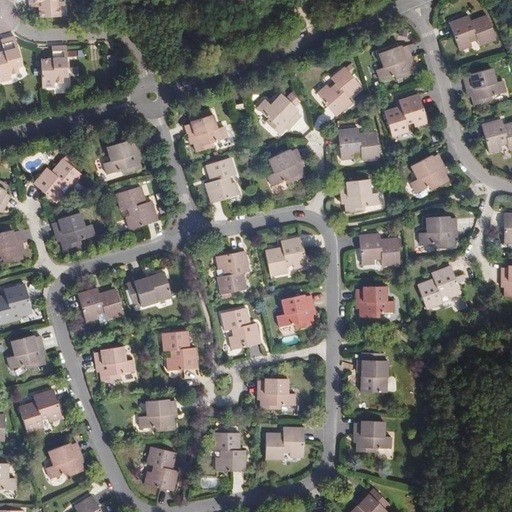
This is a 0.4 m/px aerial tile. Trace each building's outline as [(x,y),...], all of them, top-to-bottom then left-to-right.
[(65,0),(30,0),(30,6),(40,5),(41,15),(61,14),(60,4),(65,4),(65,0)] [(469,13),(450,21),(460,48),(472,43),(471,39),(478,37),(480,42),(497,36),(488,12),(471,18),(469,13)] [(14,37),(11,37),(9,38),(6,39),(4,39),(0,40),(2,49),(3,52),(0,52),(0,81),(10,79),(9,75),(18,73),(16,67),(21,65),(14,37)] [(416,73),(414,64),(411,65),(409,58),(414,56),(410,44),(402,47),(401,43),(379,53),(385,67),(378,70),(382,81),(397,75),(399,80),(416,73)] [(66,73),(66,44),(51,45),(52,53),(52,56),(47,57),(40,57),(41,85),(53,84),(53,80),(62,80),(62,73),(66,73)] [(351,92),(352,94),(361,87),(346,66),(332,77),(336,83),(330,87),(328,84),(318,92),(336,115),(352,102),(348,97),(347,95),(351,92)] [(475,94),(473,95),(475,104),(494,99),(493,94),(507,90),(504,78),(497,80),(493,66),(470,73),(471,74),(465,76),(468,89),(473,88),(475,94)] [(291,121),(293,124),(302,114),(297,109),(299,108),(293,102),(298,97),(291,90),(286,96),(282,92),(271,103),(266,98),(258,106),(269,117),(266,120),(280,133),(287,127),(286,126),(291,121)] [(398,108),(397,105),(385,109),(393,133),(409,128),(407,121),(415,119),(416,124),(429,120),(421,92),(400,98),(402,103),(403,106),(398,108)] [(195,142),(194,142),(197,151),(215,145),(213,140),(228,135),(224,123),(217,126),(212,111),(189,119),(190,123),(184,125),(188,136),(193,135),(195,142)] [(511,122),(509,123),(510,126),(505,127),(505,124),(503,118),(483,123),(491,151),(503,148),(501,143),(509,141),(511,149),(511,148),(511,122)] [(360,135),(359,132),(358,126),(338,130),(343,159),(356,157),(355,152),(363,151),(364,157),(381,155),(377,129),(364,131),(364,135),(360,135)] [(140,169),(138,160),(135,160),(134,153),(139,152),(135,139),(128,141),(127,139),(106,146),(110,161),(103,163),(107,175),(122,170),(123,174),(140,169)] [(305,176),(302,167),(300,168),(297,161),(302,159),(296,148),(291,150),(290,147),(268,157),(274,171),(268,174),(273,186),(287,180),(289,183),(305,176)] [(441,167),(445,165),(440,152),(433,156),(432,153),(411,165),(418,178),(412,182),(417,192),(431,184),(433,188),(450,179),(446,171),(444,172),(441,167)] [(55,172),(53,170),(49,167),(35,182),(57,202),(67,192),(63,188),(68,182),(73,187),(84,173),(65,156),(56,167),(58,169),(55,172)] [(212,180),(209,180),(204,182),(209,202),(237,194),(234,182),(230,183),(228,175),(234,174),(229,156),(205,163),(208,176),(211,176),(212,180)] [(339,183),(341,196),(346,196),(347,203),(345,203),(346,212),(365,209),(364,204),(380,202),(378,191),(371,192),(369,176),(346,180),(346,182),(339,183)] [(0,209),(0,206),(2,203),(6,205),(12,194),(6,190),(7,188),(0,184),(0,209)] [(151,199),(146,201),(143,202),(141,198),(145,197),(140,184),(115,192),(121,209),(127,207),(129,214),(125,216),(129,228),(158,219),(151,199)] [(62,240),(60,241),(63,249),(81,243),(80,240),(96,234),(92,223),(85,225),(80,211),(58,217),(59,220),(52,222),(56,235),(61,233),(62,240)] [(511,212),(503,213),(503,242),(511,242),(511,212)] [(456,246),(455,237),(453,237),(453,231),(458,230),(458,216),(451,217),(451,214),(427,215),(428,231),(420,231),(420,242),(436,242),(437,247),(456,246)] [(17,243),(22,242),(19,230),(12,231),(10,224),(1,226),(2,231),(0,231),(0,260),(3,260),(3,263),(22,259),(21,250),(19,250),(17,243)] [(381,242),(381,239),(380,233),(360,234),(362,264),(375,264),(374,259),(381,258),(382,265),(400,263),(398,238),(385,239),(386,242),(381,242)] [(301,235),(281,240),(282,246),(265,249),(270,274),(287,271),(285,264),(293,262),(294,267),(307,264),(301,235)] [(247,269),(243,249),(214,255),(217,268),(221,267),(223,274),(216,275),(220,293),(244,288),(241,270),(247,269)] [(505,279),(505,286),(505,294),(511,294),(511,262),(506,263),(507,266),(500,266),(500,279),(505,279)] [(431,272),(433,277),(434,280),(430,282),(429,279),(417,284),(427,308),(443,301),(441,295),(447,292),(449,297),(462,291),(451,264),(431,272)] [(146,282),(145,278),(144,275),(131,278),(133,283),(126,285),(133,306),(140,304),(141,308),(172,298),(164,272),(149,277),(150,281),(146,282)] [(3,299),(2,296),(0,296),(0,322),(13,319),(12,312),(18,311),(20,316),(32,312),(24,283),(21,284),(19,277),(9,280),(11,287),(4,288),(6,295),(7,298),(3,299)] [(362,308),(360,308),(360,317),(379,317),(379,312),(395,312),(394,300),(387,300),(387,284),(363,285),(363,288),(357,288),(357,301),(361,301),(362,308)] [(100,297),(99,293),(97,287),(77,293),(85,322),(98,318),(97,314),(104,312),(105,319),(123,314),(116,288),(103,292),(104,296),(100,297)] [(308,309),(313,308),(311,296),(303,297),(303,294),(281,299),(283,314),(276,315),(279,327),(294,324),(295,328),(313,325),(312,316),(309,316),(308,309)] [(254,321),(249,322),(245,323),(244,319),(247,318),(245,305),(219,311),(223,328),(230,326),(231,334),(227,335),(229,348),(258,341),(254,321)] [(193,347),(188,348),(185,348),(184,343),(187,343),(186,329),(160,331),(162,350),(168,349),(168,357),(164,357),(165,371),(195,368),(193,347)] [(39,349),(44,348),(41,334),(34,336),(34,334),(10,339),(14,354),(7,356),(10,368),(24,365),(25,368),(45,364),(43,355),(40,355),(39,349)] [(101,370),(100,371),(101,379),(120,376),(119,372),(134,369),(132,358),(125,359),(123,344),(101,348),(101,350),(93,351),(96,364),(100,363),(101,370)] [(366,376),(362,376),(362,392),(388,392),(388,359),(385,359),(385,352),(363,351),(363,359),(358,359),(358,371),(362,371),(366,371),(366,376)] [(264,379),(259,379),(259,392),(262,392),(262,399),(261,399),(260,408),(279,408),(279,404),(295,404),(295,392),(287,392),(287,376),(264,376),(264,379)] [(28,409),(27,404),(17,408),(26,433),(42,427),(40,420),(48,417),(49,422),(62,418),(52,390),(32,396),(34,402),(35,407),(28,409)] [(172,411),(177,411),(175,398),(168,398),(168,395),(145,398),(147,413),(139,414),(140,426),(155,425),(156,430),(175,428),(175,419),(172,419),(172,411)] [(359,441),(356,442),(356,451),(375,451),(375,446),(391,447),(392,435),(384,434),(384,419),(361,419),(360,421),(354,421),(353,434),(359,434),(359,441)] [(283,426),(283,432),(283,435),(279,435),(279,432),(266,432),(266,458),(283,458),(283,450),(291,450),(291,456),(304,456),(304,426),(283,426)] [(236,442),(239,442),(239,430),(213,430),(213,448),(219,448),(219,456),(215,456),(215,469),(245,469),(245,448),(239,448),(236,448),(236,442)] [(82,469),(79,461),(78,462),(76,455),(79,453),(75,441),(68,443),(68,442),(46,450),(51,464),(45,467),(49,478),(56,475),(68,475),(82,469)] [(166,470),(169,471),(174,459),(151,449),(143,465),(150,468),(147,475),(142,473),(136,486),(164,497),(172,478),(167,476),(164,475),(166,470)] [(0,486),(14,487),(15,475),(7,475),(7,460),(0,459),(0,486)] [(359,508),(356,505),(349,511),(385,511),(386,511),(384,509),(389,504),(372,488),(367,493),(364,490),(355,499),(358,502),(361,505),(359,508)] [(104,511),(92,494),(75,506),(78,511),(104,511)]
